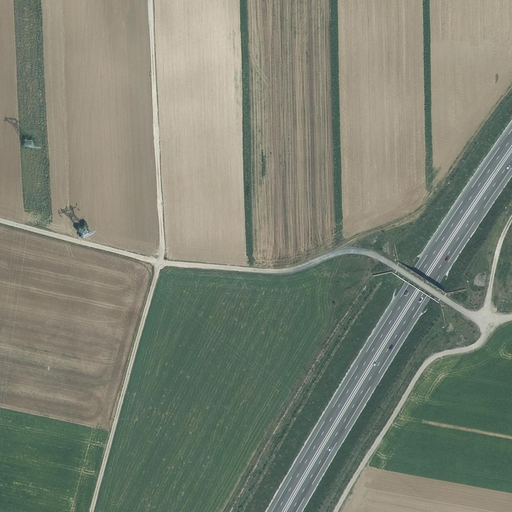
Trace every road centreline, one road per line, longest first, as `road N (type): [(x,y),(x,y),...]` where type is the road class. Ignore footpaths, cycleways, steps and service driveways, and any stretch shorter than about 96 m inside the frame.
road 1 (track): [(89,511),(162,249),(154,0)]
road 2 (motorway): [(511,133),(272,511)]
road 3 (motorway): [(286,511),(511,154)]
road 4 (track): [(511,218),(493,266),(485,333),(420,371),(336,511)]
road 5 (track): [(273,269),(160,264),(0,220)]
road 6 (track): [(273,269),(366,251),(471,314),(511,316)]
